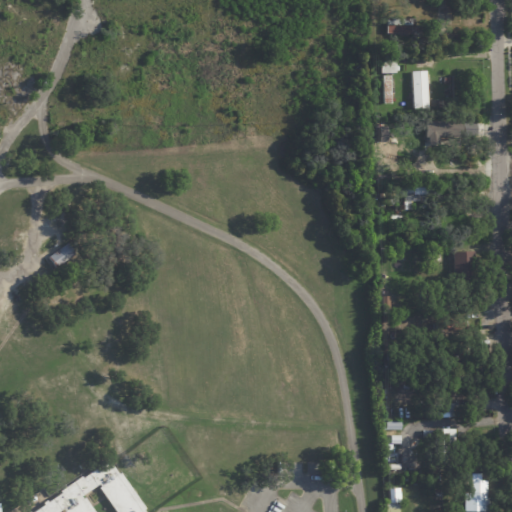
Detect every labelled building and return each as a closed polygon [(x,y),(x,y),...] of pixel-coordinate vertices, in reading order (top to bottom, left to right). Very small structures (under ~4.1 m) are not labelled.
[(424,27),(424,33),(384,33),(384,18),(412,19),(412,26),(424,27)] [(378,61),(393,61),(393,66),(398,67),(398,72),(394,72),(394,73),(377,73),(378,61)] [(426,81),(427,110),(411,110),(410,72),(425,72),(426,81)] [(390,85),(389,103),(380,103),(381,75),(390,75),(390,85)] [(459,123),(460,135),(436,135),(436,144),(427,144),(427,137),(423,137),(423,122),(459,121),(459,123)] [(398,168),(398,171),(384,172),(383,152),(380,152),(379,141),(397,140),(398,168)] [(442,190),(442,194),(409,195),(409,209),(401,209),(401,196),(397,196),(396,188),(442,187),(442,190)] [(72,238),(82,251),(56,270),(46,257),(72,238)] [(440,254),(440,262),(422,262),(422,254),(440,254)] [(459,261),(469,260),(470,289),(461,289),(459,261)] [(434,330),(435,322),(464,323),(464,331),(434,330)] [(466,353),(437,354),(437,345),(465,344),(466,353)] [(470,371),(470,378),(439,380),(439,373),(470,371)] [(459,410),(433,412),(433,404),(459,402),(459,410)] [(397,435),(384,435),(384,420),(400,420),(400,429),(397,429),(397,435)] [(423,435),(423,430),(435,430),(435,428),(458,428),(457,463),(435,463),(435,435),(423,435)] [(397,452),(397,472),(388,472),(387,439),(397,439),(397,452)] [(25,511),(28,510),(30,511),(42,504),(41,502),(45,499),(47,500),(60,492),(58,490),(80,475),(82,477),(109,458),(119,472),(121,470),(145,506),(143,508),(146,511),(25,511)] [(489,510),(469,510),(469,473),(478,473),(478,480),(484,480),(484,498),(490,498),(490,510),(489,510)] [(385,511),(386,502),(388,502),(387,489),(396,488),(395,502),(398,502),(397,511),(385,511)]
